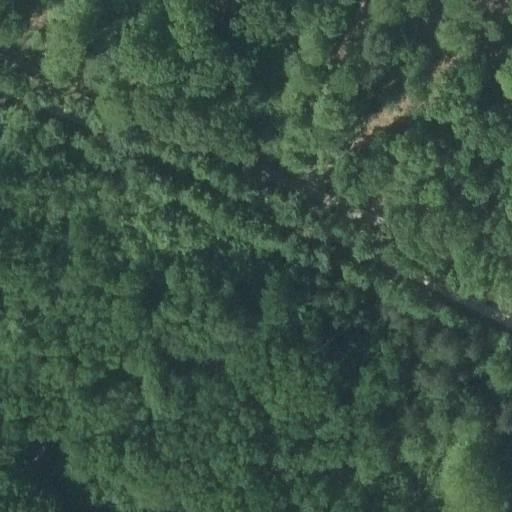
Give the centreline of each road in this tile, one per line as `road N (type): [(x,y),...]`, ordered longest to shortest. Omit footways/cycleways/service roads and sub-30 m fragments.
road 1 (track): [(511,293),(152,116),(0,55)]
road 2 (track): [(511,323),(186,164),(0,89)]
